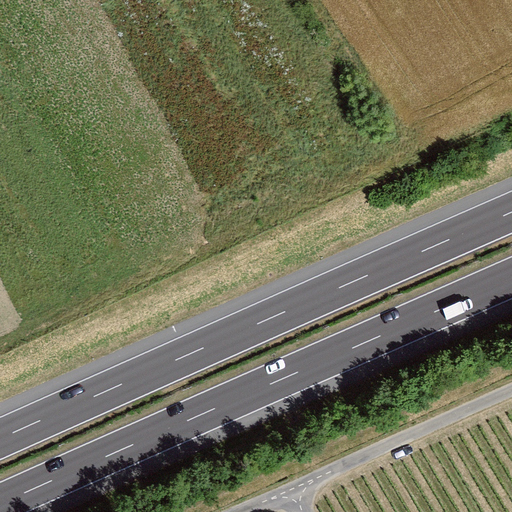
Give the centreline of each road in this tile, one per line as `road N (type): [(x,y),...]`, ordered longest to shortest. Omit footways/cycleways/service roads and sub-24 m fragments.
road 1 (motorway): [(511,212),(0,438)]
road 2 (motorway): [(0,503),(511,278)]
